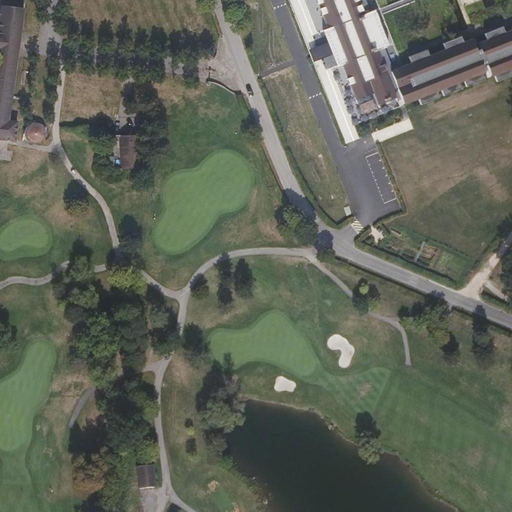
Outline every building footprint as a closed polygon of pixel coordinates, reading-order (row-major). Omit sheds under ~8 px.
[(28,9),(28,3),(0,0),(0,5),(7,6),(28,9)] [(488,69),(480,46),(476,38),(393,70),(385,49),(392,46),(377,7),(364,12),(359,0),(304,0),(324,49),(352,122),(488,69)] [(14,31),(24,31),(28,9),(7,6),(0,5),(0,19),(0,20),(0,19),(0,33),(14,34),(14,31)] [(9,58),(20,59),(24,31),(14,31),(14,34),(0,33),(0,50),(9,51),(9,58)] [(511,70),(511,33),(480,46),(488,69),(493,78),(511,70)] [(0,138),(16,141),(20,121),(11,119),(20,59),(9,58),(9,51),(0,50),(0,138)] [(29,139),(35,142),(39,142),(43,138),(45,131),(42,124),(36,122),(30,125),(26,133),(29,139)] [(122,134),(124,166),(140,165),(138,134),(122,134)] [(375,145),(378,156),(388,153),(389,157),(415,148),(411,136),(394,141),(393,139),(375,145)] [(409,184),(420,176),(410,163),(399,171),(409,184)] [(385,181),(394,193),(406,185),(397,173),(385,181)] [(461,182),(495,222),(508,211),(480,178),(476,181),(470,174),(461,182)] [(451,214),(470,199),(460,186),(441,202),(451,214)] [(421,237),(474,257),(485,227),(432,208),(421,237)] [(498,227),(505,231),(511,220),(511,218),(506,214),(498,227)] [(155,465),(136,465),(137,488),(156,487),(155,465)]
